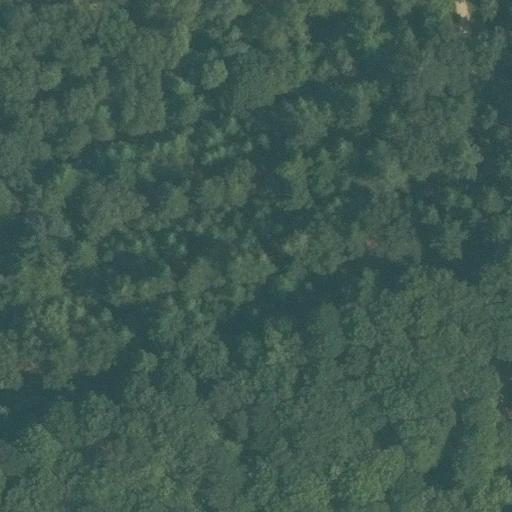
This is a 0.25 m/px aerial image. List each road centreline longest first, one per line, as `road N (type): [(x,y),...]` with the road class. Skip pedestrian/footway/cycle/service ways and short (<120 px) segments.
road 1 (track): [(511,44),(0,179)]
road 2 (track): [(120,511),(511,356)]
road 3 (track): [(455,0),(511,268)]
